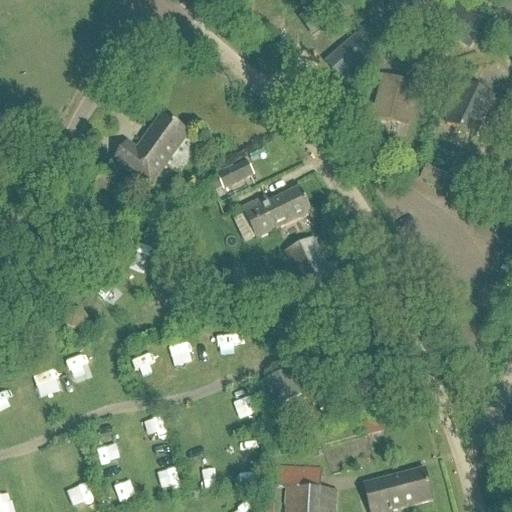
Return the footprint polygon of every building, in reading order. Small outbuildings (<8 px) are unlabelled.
[(281,0),(276,0),(270,6),(285,22),(295,14),(281,0)] [(389,0),(411,19),(428,0),(389,0)] [(469,50),(485,30),(454,5),(438,25),(469,50)] [(428,48),(439,36),(427,23),(415,34),(428,48)] [(384,81),(374,119),(408,128),(418,90),(384,81)] [(475,137),(492,100),(493,98),(467,86),(466,88),(449,126),(475,137)] [(114,164),(150,190),(188,137),(162,118),(137,154),(127,147),(114,164)] [(264,152),(249,159),(251,164),(266,157),(264,152)] [(218,180),(225,194),(256,179),(249,165),(218,180)] [(91,172),(77,199),(103,212),(117,185),(91,172)] [(216,179),(208,183),(214,195),(222,191),(216,179)] [(312,214),(300,189),(269,205),(266,198),(241,210),(257,241),(312,214)] [(284,257),(304,296),(332,282),(313,243),(284,257)] [(153,471),(173,463),(165,444),(145,453),(153,471)] [(197,449),(198,468),(218,467),(217,448),(197,449)] [(114,464),(118,481),(140,477),(136,459),(114,464)] [(287,490),(285,511),(336,511),(337,493),(320,493),(320,473),(278,471),(276,489),(287,490)] [(338,471),(328,476),(336,491),(345,485),(338,471)] [(362,489),(368,511),(409,511),(430,507),(435,505),(426,472),(421,473),(362,489)] [(88,477),(66,482),(71,503),(93,498),(88,477)] [(267,496),(264,511),(274,511),(276,498),(267,496)]
